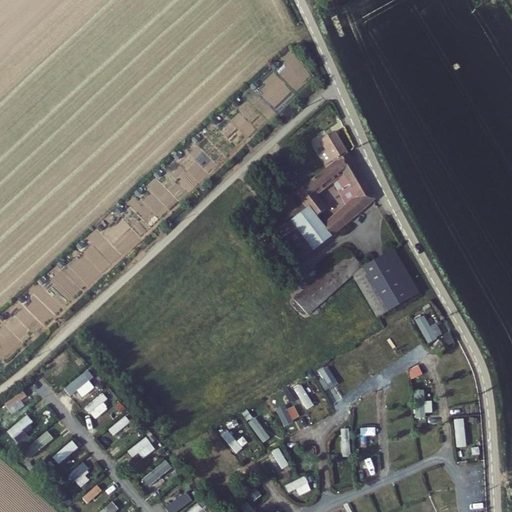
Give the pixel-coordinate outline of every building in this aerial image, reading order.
[(324,166),(347,152),(332,130),(318,139),(322,144),(321,146),(324,150),(316,156),(324,166)] [(334,237),(377,200),(370,189),(358,199),(334,219),(318,199),(341,178),(345,183),(348,181),(355,191),(365,182),(347,154),(300,195),(310,207),(334,237)] [(301,180),(283,159),(276,165),(293,187),(301,180)] [(358,199),(370,189),(365,182),(355,191),(353,193),(358,199)] [(305,262),(334,237),(310,207),(280,233),(305,262)] [(420,298),(395,254),(364,269),(389,315),(420,298)] [(310,318),(353,280),(351,275),(361,270),(347,256),(295,300),(310,318)] [(389,315),(364,269),(361,270),(351,275),(353,280),(377,323),(389,315)] [(415,320),(426,345),(436,340),(425,316),(415,320)] [(345,369),(364,359),(360,352),(342,362),(345,369)] [(59,356),(46,368),(56,379),(69,367),(59,356)] [(336,396),(333,386),(338,385),(335,378),(328,381),(324,372),(318,374),(326,399),(336,396)] [(71,386),(81,395),(91,384),(81,375),(71,386)] [(302,406),(309,402),(303,392),(311,388),(306,379),(291,386),(302,406)] [(4,404),(11,415),(25,406),(17,395),(4,404)] [(95,402),(85,406),(89,416),(99,412),(95,402)] [(294,406),(286,409),(284,406),(276,409),(282,426),(299,420),(294,406)] [(22,433),(34,423),(26,414),(7,432),(20,446),(28,439),(22,433)] [(108,430),(113,437),(130,423),(125,416),(108,430)] [(248,423),(262,444),(269,439),(255,418),(248,423)] [(398,432),(406,432),(406,419),(398,419),(398,432)] [(454,420),(455,449),(465,448),(464,419),(454,420)] [(350,457),(349,429),(341,430),(342,457),(350,457)] [(43,444),(50,439),(44,433),(26,449),(37,461),(48,450),(43,444)] [(356,450),(369,451),(370,435),(357,434),(356,450)] [(127,451),(132,459),(139,454),(142,459),(155,450),(146,438),(127,451)] [(58,466),(78,448),(71,440),(52,458),(58,466)] [(278,449),(271,453),(282,470),(289,466),(278,449)] [(219,473),(227,466),(218,455),(210,462),(219,473)] [(88,480),(82,474),(88,469),(82,462),(68,476),(79,489),(88,480)] [(148,481),(168,470),(164,463),(144,474),(148,481)] [(102,491),(111,480),(104,475),(95,486),(102,491)] [(284,486),(288,493),(296,490),(299,497),(311,492),(305,477),(284,486)] [(91,488),(77,502),(84,509),(98,495),(91,488)] [(175,510),(187,501),(178,488),(166,496),(175,510)] [(209,511),(213,508),(202,498),(188,511),(209,511)] [(112,511),(119,506),(113,500),(100,511),(112,511)]
